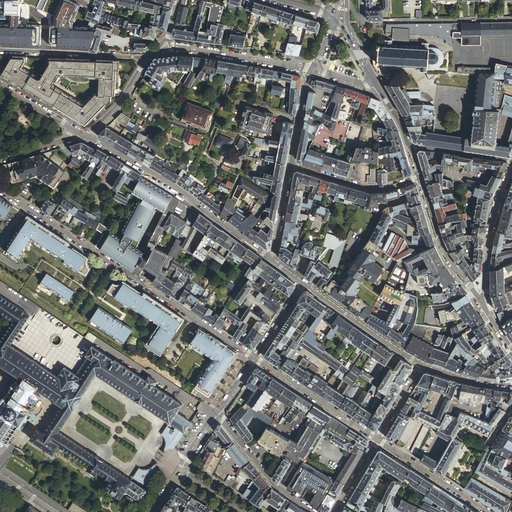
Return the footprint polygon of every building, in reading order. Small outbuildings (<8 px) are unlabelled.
[(1,0),(1,18),(10,19),(10,13),(19,13),(19,12),(22,12),(22,2),(54,16),(60,0),(1,0)] [(55,26),(76,27),(76,22),(83,6),(68,0),(60,0),(54,16),(55,17),(55,26)] [(94,0),(93,2),(96,4),(92,12),(88,10),(84,18),(87,19),(90,20),(95,22),(97,23),(98,21),(102,7),(104,1),(104,0),(94,0)] [(140,9),(142,1),(136,0),(130,0),(128,7),(140,9)] [(202,0),(200,0),(199,5),(200,5),(194,30),(194,32),(186,31),(187,29),(185,29),(185,30),(174,29),(173,34),(174,36),(197,40),(198,32),(203,15),(206,5),(207,1),(202,0)] [(181,0),(175,24),(179,24),(179,23),(184,24),(189,8),(186,7),(185,6),(185,0),(181,0)] [(254,2),(249,0),(246,10),(252,11),(254,2)] [(365,0),(366,10),(382,10),(384,10),(383,8),(383,6),(375,6),(373,6),(373,4),(375,4),(374,0),(365,0)] [(381,0),(383,6),(383,8),(384,10),(391,9),(388,0),(381,0)] [(150,25),(156,26),(158,16),(159,12),(160,6),(156,5),(142,1),(140,9),(152,12),(150,25)] [(197,40),(214,42),(216,35),(219,23),(220,19),(223,6),(207,1),(206,5),(210,6),(205,33),(201,33),(204,15),(203,15),(198,32),(197,40)] [(264,5),(254,2),(252,11),(250,20),(254,21),(256,13),(261,15),(264,5)] [(276,23),(280,10),(264,5),(261,15),(259,21),(263,22),(264,16),(271,18),(270,21),(276,23)] [(158,16),(156,26),(158,26),(158,28),(166,29),(167,24),(171,9),(160,6),(159,12),(162,13),(161,16),(158,16)] [(101,22),(103,19),(112,21),(113,17),(104,15),(105,8),(102,7),(98,21),(101,22)] [(293,23),(296,15),(280,10),(276,23),(276,25),(278,26),(280,20),(290,23),(288,28),(291,29),(293,23)] [(382,10),(366,10),(367,19),(382,19),(382,10)] [(0,43),(28,45),(40,45),(41,25),(19,24),(20,13),(19,13),(10,13),(10,19),(10,24),(0,23),(0,43)] [(309,19),(296,15),(293,23),(307,28),(309,19)] [(318,22),(309,19),(307,28),(309,29),(318,32),(320,24),(318,22)] [(55,26),(50,26),(49,46),(70,46),(82,47),(90,47),(95,30),(97,24),(90,20),(88,24),(90,25),(90,27),(76,27),(55,26)] [(511,21),(480,22),(481,28),(481,35),(511,34),(511,21)] [(480,22),(458,23),(458,31),(460,31),(477,31),(479,30),(480,30),(481,28),(480,22)] [(95,30),(90,47),(89,51),(97,52),(102,35),(101,35),(102,31),(110,34),(112,28),(101,24),(97,23),(97,24),(95,30)] [(225,25),(219,23),(216,35),(214,42),(221,43),(224,29),(227,30),(227,32),(227,33),(231,34),(231,32),(232,26),(226,25),(225,25)] [(453,31),(453,23),(386,24),(386,35),(388,35),(388,32),(393,32),(409,33),(420,33),(429,34),(433,35),(438,37),(439,40),(442,39),(446,41),(446,45),(450,45),(451,46),(453,46),(453,31)] [(113,25),(112,28),(110,34),(118,35),(118,32),(115,32),(116,28),(119,29),(119,26),(113,25)] [(145,29),(144,36),(154,38),(156,26),(150,25),(149,27),(145,26),(145,29)] [(145,29),(138,28),(132,27),(131,31),(135,31),(134,35),(144,36),(145,29)] [(237,35),(231,34),(229,45),(243,47),(246,36),(245,36),(246,35),(245,35),(241,34),(240,34),(240,35),(237,35)] [(285,53),(299,55),(302,46),(302,45),(297,43),(299,38),(289,37),(285,53)] [(386,39),(385,40),(385,41),(385,44),(384,44),(384,45),(385,45),(385,46),(380,46),(380,45),(377,45),(377,48),(378,48),(378,60),(376,59),(376,63),(379,63),(379,62),(384,62),(384,63),(384,64),(385,64),(385,65),(385,64),(390,64),(390,65),(391,65),(391,64),(395,64),(395,65),(396,65),(396,64),(398,65),(401,65),(401,67),(406,67),(407,65),(411,65),(411,66),(412,66),(412,65),(417,65),(417,66),(417,65),(422,65),(422,66),(422,69),(421,69),(421,70),(422,70),(422,71),(422,70),(427,70),(427,73),(427,74),(428,75),(428,76),(428,77),(429,78),(429,79),(430,80),(434,76),(435,71),(428,71),(428,70),(429,70),(429,69),(428,69),(428,65),(434,65),(434,66),(435,66),(435,65),(436,65),(437,65),(438,65),(439,64),(440,64),(441,64),(440,63),(441,63),(442,62),(443,61),(443,60),(444,59),(445,59),(444,58),(444,57),(444,56),(444,55),(444,54),(444,53),(445,53),(445,52),(444,52),(444,51),(443,51),(443,50),(443,49),(442,49),(442,48),(441,48),(441,47),(441,46),(440,47),(439,46),(438,46),(437,46),(436,45),(435,45),(435,44),(434,44),(434,45),(429,45),(429,41),(429,40),(428,40),(428,41),(424,40),(423,40),(422,40),(422,41),(422,45),(418,45),(418,44),(417,44),(417,45),(412,45),(412,44),(412,45),(407,45),(407,44),(406,44),(406,45),(402,44),(401,44),(397,44),(396,44),(391,44),(391,41),(392,41),(392,40),(391,40),(391,39),(391,40),(386,39)] [(149,43),(134,43),(134,49),(130,48),(130,51),(143,51),(148,49),(151,46),(151,45),(151,44),(150,43),(149,43)] [(314,48),(302,46),(299,55),(310,57),(312,55),(314,48)] [(31,73),(30,75),(27,73),(28,71),(22,67),(26,61),(26,56),(12,56),(9,60),(8,59),(0,71),(0,74),(18,85),(19,84),(27,89),(26,90),(31,93),(32,92),(38,95),(37,97),(46,102),(47,101),(54,105),(62,110),(61,111),(82,124),(83,123),(85,124),(86,123),(88,124),(111,100),(111,94),(115,95),(115,82),(119,82),(119,60),(96,59),(96,61),(89,61),(89,59),(48,57),(48,62),(41,73),(43,74),(40,79),(37,79),(34,77),(35,75),(31,73)] [(192,69),(193,66),(194,57),(181,56),(156,59),(155,59),(147,71),(145,75),(154,75),(149,82),(160,89),(166,78),(177,85),(185,71),(188,72),(188,69),(192,69)] [(206,58),(194,57),(193,66),(198,67),(195,72),(199,74),(205,66),(206,58)] [(216,60),(206,58),(205,66),(199,74),(197,77),(201,80),(205,71),(212,72),(210,78),(213,79),(217,73),(215,73),(216,60)] [(225,67),(226,62),(216,60),(215,73),(217,73),(217,70),(226,72),(227,67),(225,67)] [(232,75),(236,64),(226,62),(225,67),(227,67),(226,72),(226,74),(227,74),(228,75),(232,76),(232,75)] [(441,146),(442,143),(445,143),(445,147),(509,156),(511,155),(511,152),(511,96),(510,96),(511,84),(511,66),(497,63),(495,72),(480,71),(480,70),(463,69),(463,72),(479,73),(475,107),(474,114),(475,115),(472,138),(427,131),(426,134),(425,144),(441,146)] [(459,66),(459,72),(463,72),(463,69),(480,70),(480,71),(495,72),(497,63),(495,63),(493,64),(492,65),(491,65),(490,67),(459,66)] [(241,81),(243,74),(246,65),(236,64),(232,75),(238,77),(237,80),(241,81)] [(260,68),(246,65),(243,74),(251,75),(250,81),(257,82),(258,82),(260,68)] [(273,70),(260,68),(258,82),(265,83),(266,79),(268,79),(268,78),(273,78),(273,76),(273,70)] [(195,72),(192,70),(184,83),(191,87),(194,82),(197,77),(199,74),(195,72)] [(282,72),(273,70),(273,76),(274,77),(274,78),(281,80),(281,78),(282,72)] [(292,74),(282,72),(281,78),(292,80),(292,74)] [(301,76),(292,74),(292,80),(292,84),(289,84),(288,86),(290,86),(290,88),(291,88),(291,86),(300,87),(301,78),(301,76)] [(423,114),(433,115),(434,105),(423,104),(413,105),(409,98),(420,98),(420,92),(406,92),(403,89),(401,90),(397,84),(393,84),(391,78),(381,78),(402,115),(403,115),(415,114),(417,114),(423,114)] [(312,81),(311,86),(322,90),(324,81),(316,79),(312,81)] [(328,97),(332,98),(337,85),(324,81),(322,90),(330,92),(328,97)] [(286,88),(273,85),(271,91),(282,93),(282,96),(285,96),(286,93),(285,92),(286,88)] [(332,98),(331,100),(337,101),(333,117),(327,114),(323,121),(329,124),(328,128),(333,130),(338,118),(339,111),(339,110),(343,95),(345,88),(337,85),(332,98)] [(290,86),(288,86),(288,92),(291,92),(291,94),(300,95),(300,87),(291,86),(291,88),(290,88),(290,86)] [(356,91),(345,88),(343,95),(353,98),(356,91)] [(310,91),(306,113),(309,114),(313,107),(315,92),(310,91)] [(363,94),(356,91),(353,98),(351,105),(358,108),(360,101),(363,94)] [(291,97),(290,101),(298,102),(299,103),(300,95),(291,94),(291,92),(288,92),(288,96),(291,97)] [(209,97),(204,94),(200,101),(205,103),(209,97)] [(369,96),(363,94),(360,101),(362,101),(356,119),(353,119),(353,120),(352,120),(351,121),(360,122),(362,115),(369,96)] [(371,97),(368,105),(375,108),(383,120),(391,117),(380,100),(371,97)] [(187,109),(183,120),(191,123),(190,124),(194,125),(195,124),(199,126),(203,127),(207,129),(210,122),(214,112),(189,102),(187,109)] [(247,106),(240,125),(265,134),(266,133),(269,134),(272,125),(270,125),(274,115),(265,112),(263,113),(259,111),(258,110),(247,106)] [(311,115),(323,121),(327,114),(314,108),(311,115)] [(339,111),(338,118),(345,119),(346,112),(339,111)] [(131,118),(122,112),(115,119),(126,126),(129,121),(131,118)] [(383,120),(388,128),(398,130),(391,117),(383,120)] [(305,118),(303,127),(312,131),(313,125),(312,124),(313,120),(305,118)] [(126,126),(124,128),(131,132),(135,125),(129,121),(126,126)] [(290,144),(294,123),(283,121),(280,142),(290,144)] [(213,123),(210,122),(207,129),(203,127),(202,129),(210,132),(213,123)] [(378,126),(364,123),(359,138),(363,139),(367,128),(373,129),(373,141),(377,141),(377,140),(377,136),(377,133),(377,131),(378,126)] [(139,132),(142,126),(140,125),(139,127),(135,125),(131,132),(137,136),(139,132)] [(386,135),(387,136),(377,136),(377,140),(379,140),(385,141),(388,140),(401,137),(398,130),(388,128),(382,127),(378,126),(377,131),(377,133),(386,135)] [(99,137),(114,146),(120,135),(106,127),(99,135),(99,137)] [(303,127),(300,142),(307,144),(309,136),(313,138),(312,139),(313,140),(316,134),(312,131),(303,127)] [(415,143),(425,144),(426,134),(422,133),(421,131),(409,131),(413,141),(415,143)] [(139,132),(137,136),(134,141),(133,143),(127,153),(135,158),(141,148),(143,143),(146,137),(147,136),(139,132)] [(202,134),(198,133),(197,135),(189,132),(186,141),(191,143),(192,141),(193,142),(198,144),(202,134)] [(219,134),(216,142),(229,148),(232,140),(219,134)] [(127,139),(120,135),(114,146),(120,149),(127,139)] [(150,147),(153,141),(146,137),(143,143),(150,147)] [(245,158),(252,145),(247,143),(248,141),(240,137),(236,146),(244,149),(241,156),(245,158)] [(290,144),(280,142),(255,137),(252,143),(265,145),(265,144),(268,144),(269,145),(279,147),(277,157),(267,155),(266,155),(262,154),(261,159),(269,160),(286,163),(290,144)] [(120,149),(127,153),(133,143),(132,142),(127,139),(120,149)] [(160,145),(153,141),(150,147),(154,149),(152,154),(148,152),(142,162),(149,166),(154,156),(160,145)] [(73,154),(78,153),(83,142),(81,142),(71,145),(73,154)] [(78,153),(84,156),(90,146),(83,142),(78,153)] [(299,161),(303,162),(310,147),(311,145),(307,144),(300,142),(297,159),(299,161)] [(377,153),(377,154),(391,151),(404,148),(402,142),(392,144),(390,145),(377,148),(377,151),(377,153)] [(334,172),(338,159),(341,150),(337,148),(334,157),(330,155),(333,144),(329,143),(326,152),(321,168),(334,172)] [(91,161),(92,158),(97,150),(90,146),(84,156),(91,161)] [(303,162),(321,168),(326,152),(320,150),(321,147),(315,146),(315,149),(310,147),(303,162)] [(378,156),(377,154),(377,153),(377,151),(370,150),(368,149),(369,147),(365,146),(365,149),(363,148),(356,147),(354,154),(353,158),(378,162),(378,156)] [(135,158),(142,162),(148,152),(141,148),(135,158)] [(395,168),(402,166),(409,165),(408,161),(405,152),(404,148),(391,151),(393,159),(400,158),(401,162),(394,164),(395,168)] [(98,164),(99,165),(106,154),(97,149),(97,150),(92,158),(96,161),(98,162),(97,164),(98,164)] [(417,153),(419,159),(427,157),(435,158),(435,152),(420,150),(417,153)] [(391,151),(377,154),(378,156),(380,156),(380,157),(384,156),(385,154),(386,164),(385,164),(385,165),(384,165),(384,167),(387,167),(387,169),(388,169),(395,168),(394,164),(393,159),(391,151)] [(186,163),(187,161),(174,153),(167,164),(170,165),(174,159),(178,159),(186,163)] [(334,172),(347,176),(349,169),(352,161),(353,158),(354,154),(349,153),(346,161),(338,159),(334,172)] [(456,167),(458,167),(459,157),(459,156),(443,153),(442,161),(441,165),(442,165),(445,165),(446,162),(448,162),(448,160),(452,161),(451,164),(456,165),(456,167)] [(40,154),(8,163),(13,180),(36,173),(54,186),(65,172),(40,154)] [(102,170),(110,156),(106,154),(99,165),(98,166),(100,167),(96,174),(98,176),(102,170)] [(75,155),(71,159),(72,160),(70,163),(72,164),(75,166),(80,160),(75,155)] [(111,155),(110,156),(102,170),(105,172),(109,166),(111,164),(113,165),(118,169),(122,162),(111,155)] [(149,166),(161,174),(167,164),(154,156),(149,166)] [(420,162),(422,169),(433,165),(441,165),(442,161),(435,160),(428,162),(427,157),(419,159),(420,162)] [(459,157),(458,167),(461,167),(462,163),(465,163),(464,168),(467,169),(471,169),(473,159),(459,157)] [(473,157),(473,159),(471,169),(471,170),(476,171),(477,169),(475,169),(475,167),(476,164),(497,167),(500,161),(473,157)] [(96,161),(92,158),(91,161),(89,165),(86,169),(81,175),(86,178),(96,161)] [(286,164),(286,163),(269,160),(268,163),(273,164),(276,164),(274,174),(262,172),(259,174),(259,176),(283,181),(286,164)] [(353,171),(351,177),(356,179),(358,172),(355,172),(358,163),(352,161),(349,169),(353,171)] [(507,162),(500,161),(497,167),(504,170),(506,166),(507,163),(507,162)] [(128,175),(133,169),(124,164),(120,170),(122,172),(128,175)] [(161,174),(175,182),(179,175),(173,172),(175,169),(170,165),(167,164),(161,174)] [(178,184),(180,185),(185,179),(186,180),(188,177),(186,175),(185,175),(184,174),(183,173),(187,167),(184,165),(182,170),(180,172),(179,175),(175,182),(178,184)] [(412,174),(409,165),(402,166),(403,169),(405,176),(412,174)] [(433,165),(422,169),(423,172),(424,176),(431,174),(435,173),(443,172),(442,165),(441,165),(433,165)] [(378,171),(378,167),(371,166),(371,175),(368,175),(367,181),(373,182),(374,175),(377,176),(378,171)] [(497,167),(493,175),(500,177),(502,174),(504,170),(497,167)] [(395,170),(395,168),(388,169),(387,169),(388,181),(405,176),(403,169),(395,170)] [(142,175),(133,169),(128,175),(124,181),(128,183),(131,178),(137,182),(141,176),(142,175)] [(385,169),(378,171),(377,176),(377,183),(383,183),(387,182),(385,169)] [(294,173),(292,187),(302,190),(303,186),(308,187),(311,176),(297,171),(294,173)] [(118,190),(124,181),(128,175),(122,172),(114,187),(114,188),(117,191),(118,190)] [(426,182),(427,184),(433,182),(431,174),(424,176),(426,180),(426,182)] [(500,177),(493,175),(492,174),(491,178),(489,181),(497,184),(499,180),(500,177)] [(275,193),(280,194),(283,181),(259,176),(253,175),(253,179),(253,180),(259,183),(259,181),(272,184),(271,190),(275,193)] [(315,194),(317,194),(322,179),(321,179),(311,176),(308,187),(307,191),(309,192),(315,194)] [(193,180),(188,177),(186,180),(185,179),(180,185),(187,190),(193,180)] [(231,199),(228,197),(225,203),(220,214),(228,220),(237,209),(233,206),(245,187),(248,189),(246,192),(256,197),(258,195),(260,196),(257,202),(262,205),(270,194),(241,177),(231,199)] [(321,190),(327,192),(330,181),(322,179),(317,194),(315,194),(313,198),(320,200),(321,196),(320,195),(321,190)] [(467,179),(466,184),(467,184),(470,185),(474,185),(493,191),(495,187),(497,184),(489,181),(487,185),(481,182),(481,181),(467,179)] [(187,190),(198,198),(202,193),(205,189),(196,182),(193,187),(191,185),(194,181),(193,180),(187,190)] [(216,180),(213,185),(230,192),(234,183),(228,180),(226,184),(219,181),(220,180),(218,180),(218,181),(216,180)] [(330,181),(327,192),(326,195),(331,196),(331,198),(334,199),(338,184),(330,181)] [(433,182),(427,184),(429,193),(430,196),(443,194),(440,186),(449,186),(448,187),(453,187),(453,183),(443,182),(435,181),(433,182)] [(334,199),(337,200),(339,195),(345,197),(348,187),(338,184),(334,199)] [(411,195),(418,193),(418,192),(417,189),(416,185),(413,184),(397,189),(399,196),(401,195),(410,192),(411,195)] [(492,194),(493,191),(474,185),(473,194),(478,194),(490,198),(492,194)] [(303,190),(302,190),(292,187),(290,194),(302,197),(303,190)] [(358,190),(348,187),(345,197),(343,202),(347,203),(348,200),(349,198),(355,200),(358,190)] [(386,193),(387,199),(390,198),(399,196),(397,189),(386,193)] [(117,191),(114,197),(126,203),(130,194),(127,192),(126,194),(118,190),(117,191)] [(368,193),(358,190),(355,200),(360,202),(358,206),(363,207),(368,193)] [(206,195),(202,193),(198,198),(210,207),(215,202),(211,200),(214,196),(210,193),(209,191),(206,195)] [(420,198),(418,193),(411,195),(410,192),(401,195),(403,198),(407,197),(409,201),(392,207),(390,207),(389,208),(388,208),(387,209),(386,209),(386,210),(385,210),(384,211),(384,212),(383,212),(389,216),(390,215),(389,213),(400,209),(409,206),(421,202),(420,198)] [(278,208),(280,194),(275,193),(273,197),(271,207),(278,208)] [(368,193),(363,207),(371,210),(375,201),(387,200),(387,199),(386,193),(368,193)] [(445,194),(443,194),(430,196),(431,200),(432,203),(446,200),(447,200),(452,198),(454,198),(452,193),(445,194)] [(290,194),(289,202),(310,207),(313,199),(308,198),(307,204),(301,202),(302,197),(290,194)] [(468,194),(465,194),(465,197),(470,197),(470,199),(477,199),(474,213),(473,214),(473,216),(466,216),(466,214),(458,215),(459,220),(486,220),(488,207),(490,198),(478,194),(473,194),(468,194)] [(68,209),(74,200),(66,195),(60,204),(68,209)] [(193,209),(186,221),(172,213),(179,200),(172,196),(164,211),(158,223),(164,226),(178,235),(182,237),(183,237),(185,238),(187,235),(181,231),(186,224),(191,227),(199,213),(193,209)] [(0,214),(5,218),(13,206),(0,197),(0,214)] [(50,215),(56,204),(47,198),(40,209),(50,215)] [(80,207),(81,204),(74,200),(68,209),(76,214),(80,207)] [(155,210),(153,209),(141,202),(137,200),(122,231),(125,233),(122,239),(111,232),(112,230),(100,222),(96,228),(104,232),(100,238),(96,245),(133,270),(141,259),(143,255),(144,253),(130,244),(134,237),(140,240),(155,210)] [(220,214),(225,203),(221,201),(218,204),(215,202),(210,207),(220,214)] [(289,202),(287,211),(299,213),(300,208),(308,210),(309,210),(310,207),(289,202)] [(423,207),(421,202),(409,206),(410,207),(409,207),(411,212),(411,213),(412,212),(413,215),(414,215),(416,220),(418,226),(428,225),(428,224),(423,207)] [(453,221),(459,220),(458,215),(458,214),(446,217),(444,211),(457,208),(456,203),(448,205),(434,207),(436,214),(437,217),(439,224),(449,222),(453,221)] [(313,204),(309,214),(315,216),(316,212),(324,215),(322,218),(328,220),(332,210),(313,204)] [(275,221),(278,208),(271,207),(269,206),(267,205),(265,209),(269,210),(270,212),(269,216),(275,221)] [(511,208),(504,206),(501,217),(497,231),(511,233),(511,208)] [(89,212),(80,207),(76,214),(75,215),(85,221),(89,212)] [(246,216),(237,209),(228,220),(238,227),(246,216)] [(60,222),(65,213),(62,211),(56,220),(60,222)] [(287,211),(285,220),(297,223),(298,216),(302,217),(302,218),(306,219),(307,215),(299,213),(287,211)] [(394,225),(407,230),(408,231),(409,225),(408,225),(410,219),(403,216),(399,214),(400,211),(389,216),(392,217),(393,216),(397,219),(394,225)] [(93,213),(91,212),(90,213),(89,212),(85,221),(96,228),(100,222),(101,219),(92,214),(93,213)] [(258,226),(260,228),(272,237),(275,221),(269,216),(264,212),(263,212),(261,214),(264,216),(266,217),(264,221),(264,222),(258,218),(258,219),(254,224),(258,226)] [(315,216),(309,214),(303,231),(302,230),(299,239),(302,240),(305,231),(323,237),(328,220),(322,218),(324,215),(316,212),(315,216)] [(378,245),(379,242),(389,223),(392,217),(389,216),(383,212),(383,213),(382,214),(378,223),(370,238),(378,245)] [(212,222),(199,213),(191,227),(187,235),(185,238),(183,241),(181,245),(182,245),(194,253),(197,247),(190,242),(196,230),(196,227),(204,232),(202,235),(204,236),(212,222)] [(247,234),(254,224),(258,219),(251,214),(248,218),(246,216),(238,227),(247,234)] [(69,243),(28,216),(4,251),(18,260),(32,239),(86,274),(90,267),(88,266),(88,265),(87,263),(86,262),(87,260),(88,258),(73,248),(72,248),(68,245),(69,243)] [(286,247),(294,253),(296,247),(299,239),(302,230),(304,224),(300,223),(297,223),(285,220),(281,246),(286,247)] [(201,247),(208,235),(215,240),(222,229),(212,222),(204,236),(197,247),(194,253),(203,259),(205,256),(211,247),(212,245),(209,243),(207,245),(206,244),(205,246),(206,246),(205,247),(204,247),(203,248),(201,247)] [(158,223),(154,230),(153,232),(149,243),(155,246),(156,243),(157,243),(164,226),(158,223)] [(187,235),(191,227),(186,224),(181,231),(187,235)] [(258,226),(254,224),(247,234),(252,238),(257,232),(258,232),(255,230),(258,226)] [(441,230),(442,232),(451,230),(452,230),(452,228),(453,228),(453,227),(456,226),(457,228),(462,227),(460,224),(453,225),(450,226),(441,228),(441,230)] [(428,225),(418,226),(415,227),(410,226),(409,225),(408,231),(406,234),(412,234),(418,235),(430,232),(428,225)] [(484,231),(485,226),(473,225),(471,235),(483,237),(484,231)] [(464,227),(462,227),(463,231),(455,233),(457,237),(464,235),(463,233),(464,233),(464,232),(465,232),(465,231),(464,227)] [(104,232),(96,228),(93,234),(100,238),(104,232)] [(272,237),(260,228),(258,232),(257,232),(252,238),(268,249),(270,248),(272,237)] [(230,235),(222,229),(215,240),(213,243),(217,246),(219,242),(219,241),(223,244),(230,235)] [(444,239),(445,241),(452,239),(457,237),(455,233),(454,234),(452,234),(451,230),(442,232),(442,234),(443,237),(444,239)] [(383,242),(381,247),(397,260),(399,262),(404,260),(417,254),(414,248),(409,248),(404,238),(391,231),(384,243),(383,242)] [(511,233),(497,231),(496,231),(495,236),(495,237),(505,239),(506,236),(511,236),(511,233)] [(427,243),(428,248),(435,245),(430,232),(418,235),(412,234),(411,243),(419,244),(417,239),(419,238),(420,237),(425,236),(427,243)] [(452,239),(445,241),(446,243),(448,248),(450,251),(463,248),(461,243),(454,245),(453,244),(465,239),(468,238),(467,234),(464,235),(457,237),(452,239)] [(236,240),(230,235),(223,244),(221,249),(224,250),(226,246),(230,249),(236,240)] [(155,246),(149,243),(144,253),(143,255),(141,259),(133,270),(139,274),(145,266),(157,274),(152,282),(158,286),(165,275),(171,265),(174,259),(182,245),(181,245),(183,241),(177,238),(169,253),(155,246)] [(323,287),(322,289),(340,302),(343,297),(351,303),(347,307),(352,311),(366,321),(370,313),(373,308),(362,300),(363,300),(360,297),(359,298),(354,294),(362,282),(359,280),(364,274),(378,284),(383,277),(382,276),(386,270),(375,263),(380,255),(374,251),(378,245),(370,238),(350,272),(349,272),(340,285),(329,278),(323,287)] [(307,242),(302,240),(299,239),(296,247),(300,248),(298,252),(313,257),(311,260),(316,261),(319,255),(322,248),(313,244),(312,243),(312,242),(311,242),(310,241),(309,242),(307,242)] [(236,240),(230,249),(227,254),(229,256),(231,257),(231,259),(238,264),(242,257),(248,249),(236,240)] [(484,242),(482,242),(476,241),(475,243),(475,249),(483,250),(484,247),(484,242)] [(501,244),(493,244),(493,247),(492,252),(499,252),(502,252),(502,250),(511,247),(510,242),(504,243),(501,244)] [(337,265),(344,246),(337,244),(330,263),(337,265)] [(410,270),(417,273),(433,272),(444,265),(440,256),(435,245),(428,248),(417,254),(404,260),(410,270)] [(280,258),(289,265),(294,253),(286,247),(281,246),(279,256),(280,258)] [(218,252),(211,247),(205,256),(213,261),(215,258),(216,257),(218,252)] [(294,253),(289,265),(293,268),(295,269),(299,257),(298,255),(298,252),(300,248),(296,247),(294,253)] [(458,258),(462,256),(466,254),(467,253),(466,251),(464,251),(464,250),(463,248),(450,251),(452,254),(455,259),(458,258)] [(490,267),(490,270),(498,268),(499,260),(501,260),(502,260),(502,259),(502,258),(511,254),(511,248),(502,252),(499,252),(492,252),(491,260),(490,267)] [(262,259),(248,249),(242,257),(243,258),(242,259),(249,264),(250,263),(252,265),(255,267),(262,259)] [(473,261),(475,261),(482,262),(483,256),(483,250),(475,249),(473,261)] [(216,257),(223,262),(225,258),(218,252),(216,257)] [(464,259),(468,263),(471,261),(466,254),(462,256),(464,259)] [(169,294),(181,274),(185,267),(174,259),(171,265),(178,270),(172,280),(165,275),(158,286),(163,290),(169,294)] [(268,263),(262,259),(255,267),(253,269),(250,267),(249,267),(244,275),(249,278),(247,282),(252,285),(255,281),(260,274),(268,263)] [(458,263),(461,268),(468,263),(464,259),(458,263)] [(304,276),(306,277),(314,264),(316,261),(311,260),(310,261),(304,276)] [(472,264),(469,266),(477,276),(479,274),(481,271),(476,265),(475,261),(473,261),(471,260),(472,262),(472,264)] [(322,289),(323,287),(329,278),(333,272),(319,261),(316,265),(314,264),(306,277),(311,281),(315,274),(321,278),(316,285),(322,289)] [(461,268),(464,271),(469,266),(472,264),(472,262),(469,264),(468,263),(461,268)] [(507,271),(511,268),(511,262),(498,268),(490,270),(490,283),(503,280),(503,278),(503,272),(507,271)] [(267,278),(274,268),(268,263),(260,274),(263,276),(258,283),(255,281),(252,285),(253,286),(258,290),(261,286),(267,278)] [(410,272),(395,265),(391,274),(385,284),(395,289),(395,288),(398,282),(400,283),(406,286),(410,272)] [(417,273),(410,270),(410,272),(406,286),(405,287),(417,291),(417,297),(420,296),(431,295),(432,295),(441,293),(443,292),(440,285),(456,278),(450,271),(444,265),(433,272),(417,273)] [(477,276),(469,266),(464,271),(471,280),(474,278),(477,276)] [(189,269),(185,267),(181,274),(186,278),(187,276),(191,278),(191,279),(195,273),(189,269)] [(280,272),(274,268),(267,278),(273,283),(280,272)] [(362,300),(373,308),(380,295),(385,284),(391,274),(386,270),(382,276),(383,277),(378,284),(364,274),(359,280),(362,282),(354,294),(359,298),(360,297),(363,300),(362,300)] [(286,277),(280,272),(273,283),(276,285),(275,286),(278,289),(279,287),(286,277)] [(67,303),(74,291),(62,283),(47,273),(44,276),(39,285),(45,289),(46,288),(61,298),(60,299),(67,303)] [(177,293),(186,278),(181,274),(169,294),(183,303),(191,291),(190,290),(192,288),(187,285),(181,295),(177,293)] [(249,278),(244,275),(235,289),(234,291),(231,296),(240,303),(253,286),(252,285),(247,282),(249,278)] [(190,279),(191,278),(187,276),(186,278),(177,293),(181,295),(187,285),(190,279)] [(295,283),(286,277),(279,287),(289,295),(295,286),(295,283)] [(459,282),(456,278),(440,285),(443,292),(449,290),(448,287),(450,286),(452,288),(451,288),(452,289),(461,285),(462,285),(459,282)] [(195,283),(190,280),(190,279),(187,285),(192,288),(195,283)] [(511,283),(503,288),(503,280),(490,283),(490,296),(505,292),(508,291),(511,288),(511,283)] [(172,311),(143,292),(142,294),(139,293),(137,291),(138,291),(122,281),(120,283),(119,284),(116,284),(115,283),(113,283),(108,291),(130,306),(131,304),(159,323),(145,344),(160,354),(167,343),(183,318),(172,311)] [(366,321),(386,335),(388,333),(391,327),(396,321),(403,297),(405,287),(406,286),(400,283),(397,290),(395,288),(395,289),(385,284),(380,295),(384,297),(395,302),(388,318),(387,317),(385,321),(370,313),(366,321)] [(267,290),(264,294),(270,299),(274,294),(272,292),(271,293),(269,291),(270,290),(271,289),(271,288),(272,286),(271,285),(267,290)] [(464,289),(461,285),(452,289),(451,290),(449,290),(443,292),(441,293),(442,299),(444,298),(443,297),(450,296),(451,299),(464,294),(467,292),(464,289)] [(261,286),(258,290),(264,294),(267,290),(261,286)] [(396,321),(391,327),(396,330),(397,328),(407,335),(415,325),(416,318),(416,308),(417,297),(417,291),(405,287),(403,297),(396,321)] [(192,309),(203,316),(207,308),(204,306),(211,295),(205,290),(203,293),(200,297),(192,309)] [(281,307),(270,299),(264,294),(258,290),(255,293),(257,295),(255,298),(276,313),(281,307)] [(192,309),(200,297),(191,291),(183,303),(192,309)] [(490,296),(496,310),(501,308),(504,306),(509,304),(507,299),(508,299),(507,295),(509,294),(510,293),(508,291),(505,292),(490,296)] [(306,307),(313,296),(308,292),(305,292),(299,302),(303,305),(301,307),(304,310),(305,309),(306,310),(307,307),(306,307)] [(435,302),(442,299),(441,293),(432,295),(431,295),(432,297),(433,297),(435,302)] [(274,294),(270,299),(281,307),(284,302),(278,298),(274,295),(275,294),(274,294)] [(470,301),(464,294),(451,299),(450,300),(453,303),(455,307),(453,311),(445,313),(445,311),(438,313),(441,322),(457,318),(461,315),(465,320),(469,319),(474,316),(478,314),(470,301)] [(191,422),(177,413),(182,404),(154,385),(157,381),(148,376),(146,380),(115,359),(114,360),(92,346),(86,355),(88,357),(76,375),(64,367),(58,376),(9,344),(29,315),(0,295),(0,311),(13,320),(0,339),(0,364),(2,366),(24,380),(36,387),(35,388),(52,399),(52,400),(54,401),(56,402),(55,405),(57,407),(41,432),(37,429),(30,439),(53,453),(58,445),(89,466),(87,469),(95,475),(97,471),(110,480),(117,470),(103,462),(104,461),(96,456),(95,456),(58,431),(72,411),(75,407),(80,399),(82,395),(96,374),(133,398),(133,399),(142,405),(142,404),(175,426),(173,430),(167,426),(161,434),(163,436),(164,438),(165,440),(166,442),(165,445),(164,449),(163,448),(161,450),(161,451),(162,452),(164,453),(165,452),(164,452),(165,450),(167,449),(168,448),(170,448),(171,448),(173,449),(184,432),(191,422)] [(319,301),(313,296),(306,307),(307,307),(312,311),(319,301)] [(312,311),(318,315),(325,305),(319,301),(312,311)] [(299,302),(291,313),(298,318),(301,313),(304,310),(301,307),(303,305),(299,302)] [(327,317),(325,320),(331,325),(333,323),(339,314),(325,305),(318,315),(310,326),(306,333),(303,336),(317,346),(319,342),(320,342),(315,338),(317,335),(312,331),(324,313),(326,315),(327,317)] [(124,342),(133,329),(120,320),(99,306),(90,320),(124,342)] [(203,316),(214,324),(220,314),(217,312),(216,311),(214,315),(210,313),(213,309),(209,306),(207,308),(203,316)] [(263,334),(270,324),(245,306),(244,308),(247,310),(243,314),(237,310),(234,314),(243,320),(245,322),(250,314),(258,319),(253,327),(263,334)] [(232,312),(225,307),(222,312),(224,314),(228,316),(232,312)] [(420,307),(416,308),(416,318),(415,325),(424,326),(424,307),(420,307)] [(214,324),(220,328),(225,320),(222,318),(223,318),(224,316),(223,315),(224,314),(222,312),(220,314),(214,324)] [(243,320),(234,314),(232,312),(228,316),(232,319),(231,321),(235,324),(236,322),(240,325),(243,320)] [(501,325),(509,320),(510,320),(511,319),(508,313),(503,315),(502,312),(497,313),(499,319),(501,325)] [(291,313),(287,320),(299,328),(301,325),(298,324),(301,319),(298,318),(291,313)] [(298,318),(301,319),(304,322),(307,318),(304,315),(301,313),(298,318)] [(469,319),(465,320),(450,326),(451,332),(457,329),(458,329),(457,326),(469,321),(471,323),(482,317),(480,314),(480,313),(478,314),(474,316),(469,319)] [(339,314),(333,323),(335,324),(328,335),(332,338),(337,329),(345,319),(339,314)] [(485,322),(482,317),(471,323),(470,323),(467,325),(469,328),(467,329),(468,330),(471,329),(484,322),(485,322)] [(511,318),(511,319),(510,320),(509,320),(501,325),(503,328),(505,330),(507,333),(511,329),(511,318)] [(353,325),(345,319),(337,329),(346,335),(354,325),(353,325)] [(245,322),(243,320),(240,325),(239,327),(248,334),(250,332),(246,329),(247,329),(245,328),(248,324),(245,322)] [(301,330),(299,328),(287,320),(280,330),(290,336),(295,339),(299,342),(303,336),(306,333),(301,330)] [(485,324),(484,322),(471,329),(476,335),(471,338),(474,342),(490,331),(485,324)] [(301,330),(306,333),(310,326),(306,323),(301,330)] [(354,325),(346,335),(353,340),(360,330),(354,325)] [(415,325),(407,335),(409,336),(410,337),(411,337),(410,338),(409,340),(405,348),(407,349),(417,354),(427,360),(433,362),(435,357),(429,355),(440,333),(441,331),(445,334),(449,337),(452,333),(451,332),(450,326),(441,328),(424,326),(415,325)] [(248,334),(239,327),(232,336),(251,348),(254,348),(258,341),(248,334)] [(263,334),(253,327),(250,332),(248,334),(258,341),(263,334)] [(391,327),(388,333),(402,343),(407,335),(397,328),(396,330),(391,327)] [(190,343),(213,358),(195,386),(198,389),(200,390),(208,395),(219,379),(221,376),(234,356),(233,352),(226,347),(199,329),(190,343)] [(280,330),(276,336),(284,342),(285,343),(290,336),(280,330)] [(360,330),(353,340),(352,341),(355,343),(358,346),(366,334),(360,330)] [(490,331),(474,342),(475,344),(475,343),(476,344),(481,341),(482,343),(485,341),(494,336),(493,335),(490,331)] [(452,333),(449,337),(445,334),(444,335),(440,333),(429,355),(435,357),(433,362),(443,365),(446,354),(459,343),(453,337),(452,333)] [(459,334),(453,337),(459,343),(464,350),(470,345),(461,333),(459,334)] [(372,338),(366,334),(358,346),(364,350),(372,338)] [(401,345),(405,348),(409,340),(407,339),(409,336),(407,335),(402,343),(401,345)] [(284,342),(276,336),(272,342),(277,345),(281,347),(284,349),(285,350),(290,354),(294,349),(290,346),(289,345),(285,343),(284,342)] [(303,336),(299,342),(298,343),(337,369),(341,362),(324,351),(317,346),(303,336)] [(503,349),(499,343),(494,336),(485,341),(482,343),(477,347),(479,350),(477,353),(481,359),(482,359),(483,358),(485,357),(491,352),(493,354),(497,351),(498,353),(503,349)] [(378,342),(372,338),(364,350),(371,354),(378,342)] [(299,342),(295,339),(290,346),(294,349),(298,343),(299,342)] [(272,342),(264,354),(265,357),(274,363),(278,358),(279,356),(280,354),(274,350),(277,345),(272,342)] [(319,342),(317,346),(324,351),(326,347),(319,342)] [(378,342),(371,354),(371,355),(385,364),(393,352),(392,352),(380,344),(378,342)] [(469,353),(464,350),(459,343),(446,354),(443,365),(449,367),(456,370),(461,363),(463,361),(465,358),(469,353)] [(475,349),(470,345),(464,350),(469,353),(474,357),(477,353),(479,350),(477,347),(475,349)] [(274,363),(280,367),(284,362),(288,357),(290,354),(285,350),(284,349),(281,352),(280,354),(279,356),(278,358),(274,363)] [(498,358),(506,353),(504,351),(503,349),(498,353),(497,351),(493,354),(491,352),(485,357),(483,358),(482,359),(481,359),(482,360),(483,360),(485,362),(487,364),(488,366),(489,365),(496,359),(498,358)] [(296,353),(292,360),(298,364),(299,365),(303,358),(296,353)] [(470,362),(467,364),(465,366),(461,371),(482,375),(485,368),(485,369),(488,366),(487,364),(485,362),(483,360),(482,360),(481,359),(477,353),(474,357),(470,362)] [(474,357),(469,353),(465,358),(470,362),(474,357)] [(507,355),(506,353),(498,358),(496,359),(499,364),(501,362),(509,358),(509,357),(507,355)] [(284,362),(280,367),(291,374),(298,364),(292,360),(288,357),(284,362)] [(306,370),(308,367),(311,363),(303,358),(299,365),(298,364),(291,374),(299,380),(306,370)] [(407,362),(401,358),(393,369),(390,367),(380,383),(376,379),(373,384),(374,385),(379,388),(386,393),(387,394),(395,398),(399,390),(404,382),(410,372),(413,368),(412,365),(407,362)] [(510,359),(509,358),(501,362),(502,363),(501,364),(499,365),(501,368),(511,361),(510,359)] [(496,359),(489,365),(492,369),(493,370),(494,368),(495,371),(493,371),(496,379),(509,376),(506,371),(505,369),(501,371),(499,369),(499,368),(498,368),(497,366),(497,365),(499,364),(496,359)] [(461,371),(465,366),(467,364),(463,361),(461,363),(456,370),(461,371)] [(505,369),(506,371),(511,368),(511,361),(511,362),(511,361),(501,368),(499,369),(501,371),(505,369)] [(341,362),(337,369),(333,374),(336,376),(338,376),(340,376),(340,378),(342,380),(342,378),(351,369),(345,365),(341,363),(341,362)] [(311,363),(308,367),(311,369),(316,372),(319,368),(311,363)] [(354,365),(351,369),(359,375),(361,370),(354,365)] [(492,369),(489,365),(488,366),(485,369),(485,368),(482,375),(490,379),(493,370),(492,369)] [(272,377),(264,372),(258,368),(255,368),(248,379),(255,383),(258,378),(260,378),(263,380),(259,386),(264,390),(272,377)] [(359,375),(351,369),(342,378),(342,380),(348,384),(342,394),(336,390),(330,400),(334,403),(340,406),(355,381),(359,375)] [(361,370),(359,375),(367,380),(373,384),(376,379),(373,378),(374,377),(362,369),(361,370)] [(299,380),(307,385),(314,375),(309,372),(306,370),(299,380)] [(430,388),(434,375),(433,374),(426,372),(423,373),(414,389),(417,390),(422,392),(428,394),(430,388)] [(327,382),(315,374),(314,375),(307,385),(319,393),(326,384),(327,382)] [(440,376),(434,375),(430,388),(445,393),(448,385),(450,380),(440,376)] [(264,390),(252,406),(257,409),(267,394),(268,391),(277,397),(285,386),(272,377),(264,390)] [(8,443),(12,445),(29,420),(25,418),(28,413),(27,413),(27,412),(28,413),(29,412),(28,411),(29,409),(30,409),(33,405),(32,404),(34,402),(35,403),(35,402),(35,401),(35,400),(36,401),(37,399),(36,399),(38,396),(37,395),(33,392),(35,388),(36,387),(24,380),(22,384),(21,382),(17,379),(16,381),(11,378),(10,378),(0,393),(0,439),(0,440),(2,441),(3,440),(5,442),(8,443)] [(229,418),(234,425),(252,406),(264,390),(259,386),(256,384),(255,383),(248,379),(244,384),(254,390),(246,402),(246,403),(242,407),(241,406),(229,418)] [(453,381),(450,380),(448,385),(450,386),(447,395),(445,394),(444,395),(446,396),(446,397),(451,400),(452,399),(452,397),(453,395),(455,391),(456,388),(456,387),(457,382),(453,381)] [(340,406),(353,416),(360,405),(361,404),(363,400),(367,393),(363,390),(356,401),(351,398),(358,387),(357,386),(358,383),(355,381),(340,406)] [(453,395),(452,397),(456,399),(461,383),(459,382),(457,382),(456,387),(456,388),(455,391),(453,395)] [(461,383),(458,399),(466,401),(466,403),(475,405),(476,403),(479,404),(479,401),(484,402),(486,388),(480,387),(473,386),(464,384),(461,383)] [(326,384),(319,393),(325,397),(330,400),(336,390),(332,388),(329,386),(326,384)] [(368,392),(367,393),(363,400),(369,404),(370,404),(379,388),(374,385),(373,384),(370,389),(373,391),(371,394),(368,392)] [(198,389),(195,386),(194,386),(190,392),(194,395),(198,389)] [(290,405),(291,405),(298,394),(285,386),(277,397),(281,399),(290,405)] [(386,393),(379,388),(370,404),(369,405),(375,409),(373,412),(374,413),(380,404),(381,402),(383,399),(384,397),(386,393)] [(491,401),(492,401),(495,389),(493,389),(486,388),(484,402),(486,403),(486,404),(487,405),(487,406),(488,401),(491,401)] [(496,400),(499,401),(500,399),(502,391),(495,389),(492,401),(495,403),(496,400)] [(428,395),(428,394),(422,392),(417,390),(416,393),(420,396),(419,399),(418,401),(409,396),(409,397),(406,401),(416,406),(411,415),(411,416),(416,419),(420,411),(419,411),(428,395)] [(499,406),(500,407),(505,410),(509,405),(510,404),(505,400),(504,400),(509,392),(502,391),(500,399),(499,401),(496,404),(499,406)] [(387,394),(386,393),(384,397),(386,399),(385,401),(384,402),(383,402),(382,403),(389,407),(391,405),(393,401),(395,398),(387,394)] [(298,394),(291,405),(294,407),(297,409),(298,408),(300,405),(300,406),(305,399),(298,394)] [(416,419),(425,423),(426,424),(430,425),(437,429),(441,421),(446,413),(449,405),(451,400),(446,397),(436,419),(420,411),(416,419)] [(449,405),(446,413),(452,416),(458,399),(456,399),(452,397),(452,399),(451,400),(449,405)] [(312,403),(305,399),(300,406),(300,405),(298,408),(305,413),(307,410),(312,403)] [(401,409),(411,415),(416,406),(406,401),(401,409)] [(486,416),(484,421),(488,423),(499,407),(495,405),(496,404),(495,403),(492,401),(491,401),(490,407),(493,408),(488,417),(486,416)] [(374,413),(374,414),(382,419),(384,416),(379,413),(382,409),(383,409),(383,410),(383,412),(385,414),(389,407),(382,403),(381,404),(380,404),(374,413)] [(309,411),(307,414),(309,416),(321,423),(323,419),(327,421),(331,416),(314,404),(309,411)] [(264,405),(259,410),(265,414),(270,407),(268,405),(267,407),(264,405)] [(353,416),(360,420),(367,410),(360,405),(353,416)] [(234,425),(247,442),(254,436),(245,424),(253,416),(268,425),(273,419),(265,414),(259,410),(257,409),(252,406),(234,425)] [(499,406),(499,407),(488,423),(489,423),(491,424),(494,425),(505,410),(500,407),(499,406)] [(285,418),(297,427),(305,415),(305,413),(298,408),(297,409),(294,407),(285,418)] [(401,410),(390,428),(397,432),(397,431),(402,434),(403,431),(409,421),(408,420),(411,416),(411,415),(401,409),(401,410)] [(367,410),(360,420),(367,425),(373,414),(367,410)] [(424,453),(420,460),(443,475),(462,442),(454,437),(460,426),(461,427),(462,425),(461,425),(462,423),(467,414),(460,411),(458,418),(452,416),(446,413),(441,421),(437,429),(435,433),(450,441),(438,462),(424,453)] [(511,413),(502,429),(511,435),(511,413)] [(373,414),(367,425),(374,429),(377,429),(382,419),(374,414),(373,414)] [(496,426),(494,425),(491,424),(489,423),(488,423),(484,421),(482,420),(470,415),(467,414),(462,423),(489,437),(489,436),(496,426)] [(289,440),(282,452),(286,454),(286,456),(291,459),(301,465),(302,462),(309,451),(325,426),(321,423),(309,416),(294,442),(289,440)] [(323,419),(321,423),(325,426),(337,434),(343,424),(331,416),(327,421),(323,419)] [(412,418),(400,440),(404,442),(416,420),(412,418)] [(426,424),(425,423),(411,451),(415,453),(430,425),(426,424)] [(223,448),(225,446),(233,440),(221,424),(218,425),(215,429),(223,439),(222,440),(220,440),(218,442),(216,441),(216,440),(210,437),(203,447),(208,450),(214,453),(218,446),(220,448),(222,448),(223,448)] [(343,424),(337,434),(353,444),(356,439),(346,433),(350,428),(343,424)] [(258,440),(281,454),(281,453),(282,452),(289,440),(267,426),(258,440)] [(353,444),(337,434),(325,426),(309,451),(314,453),(324,435),(329,438),(328,438),(345,449),(345,448),(352,453),(336,479),(344,484),(357,462),(364,450),(353,444)] [(368,440),(350,428),(346,433),(356,439),(367,446),(368,443),(368,440)] [(390,428),(386,435),(387,438),(391,441),(393,437),(395,439),(396,438),(397,439),(399,439),(402,434),(397,431),(397,432),(390,428)] [(511,435),(502,429),(491,447),(511,455),(511,435)] [(364,450),(367,446),(356,439),(353,444),(364,450)] [(233,440),(225,446),(226,447),(242,467),(250,461),(233,440)] [(205,470),(212,474),(225,450),(222,448),(220,448),(218,446),(214,453),(205,470)] [(491,447),(489,446),(475,471),(475,472),(511,492),(511,479),(485,464),(491,447)] [(208,450),(203,447),(200,452),(205,455),(208,450)] [(485,464),(511,479),(511,471),(503,467),(507,458),(511,460),(511,455),(491,447),(485,464)] [(372,459),(383,466),(391,471),(393,468),(391,467),(395,459),(381,449),(378,450),(372,459)] [(199,466),(205,470),(214,453),(208,450),(205,455),(199,466)] [(278,483),(278,482),(291,462),(290,462),(291,459),(286,456),(285,459),(284,458),(272,478),(278,483)] [(380,471),(383,466),(372,459),(370,464),(366,470),(377,477),(380,471)] [(403,480),(403,479),(410,468),(402,463),(395,459),(391,467),(393,468),(391,471),(401,478),(398,483),(400,484),(403,480)] [(250,461),(242,467),(246,471),(245,471),(244,471),(243,471),(242,472),(243,474),(244,473),(245,473),(247,475),(248,475),(248,476),(248,477),(249,479),(250,477),(250,476),(250,475),(249,474),(254,478),(260,473),(250,461)] [(147,489),(157,473),(156,473),(155,470),(154,469),(154,468),(155,466),(155,465),(156,464),(157,463),(156,462),(155,463),(154,462),(152,464),(153,465),(151,467),(150,468),(147,469),(143,469),(141,469),(138,468),(133,477),(144,485),(143,487),(147,489)] [(313,506),(318,509),(327,493),(329,490),(335,480),(302,462),(301,465),(287,488),(300,497),(305,490),(308,485),(309,484),(318,489),(317,491),(310,502),(314,505),(313,506)] [(423,477),(410,468),(403,479),(409,483),(410,482),(417,487),(423,477)] [(117,470),(110,480),(121,487),(127,477),(117,470)] [(358,484),(356,487),(368,493),(372,487),(375,481),(377,477),(366,470),(358,484)] [(380,471),(377,477),(384,482),(387,478),(383,476),(384,474),(380,471)] [(260,473),(254,478),(252,480),(264,491),(270,486),(260,473)] [(121,487),(110,480),(105,488),(120,498),(125,491),(132,481),(127,477),(121,487)] [(429,481),(423,477),(417,487),(427,494),(429,489),(433,484),(429,481)] [(508,511),(509,510),(511,503),(511,501),(472,478),(471,477),(464,489),(499,511),(508,511)] [(224,483),(230,487),(234,481),(231,479),(229,481),(227,479),(224,483)] [(336,479),(335,480),(329,490),(338,495),(342,488),(344,484),(336,479)] [(254,503),(263,491),(264,491),(252,480),(242,495),(254,503)] [(392,493),(394,494),(396,490),(398,487),(400,484),(398,483),(394,480),(392,481),(388,487),(387,490),(384,497),(381,496),(380,496),(378,499),(388,504),(392,493)] [(146,490),(132,481),(125,491),(130,494),(136,499),(139,500),(140,501),(146,490)] [(503,490),(498,487),(499,486),(491,482),(488,487),(501,493),(503,490)] [(421,506),(428,509),(431,505),(433,502),(434,501),(435,499),(437,497),(442,489),(433,484),(429,489),(427,494),(426,495),(425,496),(422,500),(418,504),(421,506)] [(263,491),(254,503),(260,506),(265,499),(279,508),(275,511),(284,511),(287,508),(291,501),(272,488),(270,486),(264,491),(263,491)] [(177,487),(174,492),(179,495),(176,500),(177,501),(179,502),(184,491),(177,487)] [(368,493),(356,487),(353,492),(350,498),(357,502),(355,506),(360,508),(361,508),(364,510),(369,511),(384,511),(385,509),(388,504),(378,499),(368,493)] [(429,509),(434,511),(437,511),(440,509),(434,506),(437,502),(442,506),(446,499),(449,494),(448,493),(442,489),(437,497),(435,499),(434,501),(433,502),(431,505),(428,509),(429,509)] [(300,497),(305,500),(310,493),(305,490),(300,497)] [(329,490),(327,493),(335,499),(338,495),(329,490)] [(191,496),(184,491),(179,502),(179,504),(180,505),(181,502),(186,505),(191,496)] [(174,492),(166,503),(172,506),(173,504),(176,500),(179,495),(174,492)] [(327,493),(318,509),(322,511),(327,511),(333,503),(335,499),(327,493)] [(396,511),(398,508),(406,511),(411,511),(415,505),(414,505),(408,502),(402,498),(394,494),(392,493),(388,504),(385,509),(384,511),(396,511)] [(457,499),(449,494),(446,499),(442,506),(450,511),(451,508),(457,499)] [(191,496),(186,505),(184,511),(182,511),(190,511),(198,500),(191,496)] [(354,511),(355,511),(353,510),(355,506),(357,502),(350,498),(346,504),(342,511),(341,511),(354,511)] [(462,511),(464,511),(463,510),(466,505),(457,499),(451,508),(450,511),(451,511),(462,511)] [(198,500),(190,511),(193,511),(194,511),(196,511),(204,511),(208,507),(198,500)] [(291,501),(287,508),(291,511),(304,511),(305,511),(291,501)] [(87,511),(73,502),(68,510),(70,511),(87,511)] [(166,503),(160,511),(168,511),(171,508),(172,507),(172,506),(166,503)]
